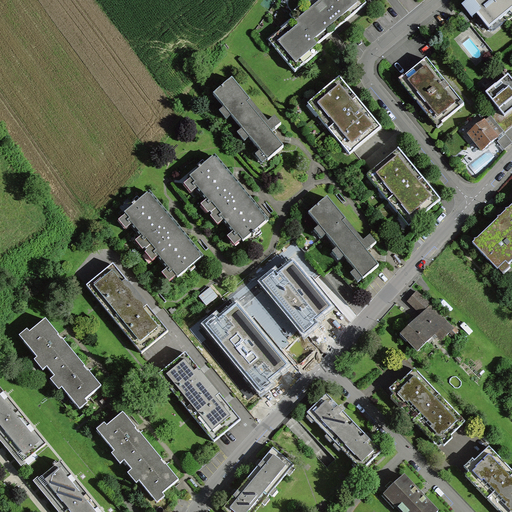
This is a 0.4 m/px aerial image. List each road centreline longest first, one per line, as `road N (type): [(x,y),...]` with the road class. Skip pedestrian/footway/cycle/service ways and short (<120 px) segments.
road 1 (residential): [(438,0),(367,67),(471,204)]
road 2 (unknown): [(343,345),(276,257),(281,222),(312,178),(311,160),(294,144)]
road 3 (residential): [(471,204),(324,366)]
road 4 (residential): [(324,366),(465,511)]
road 5 (residential): [(324,366),(193,511)]
